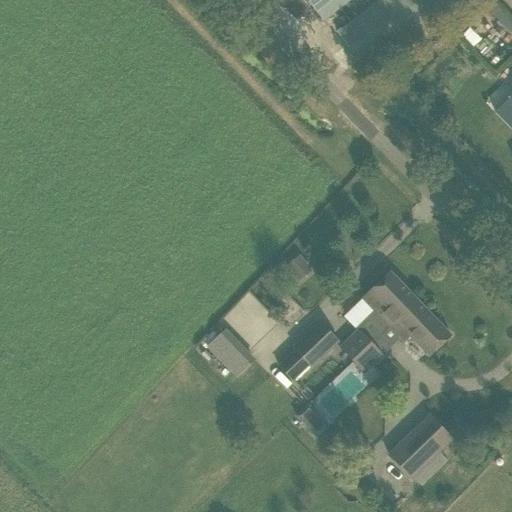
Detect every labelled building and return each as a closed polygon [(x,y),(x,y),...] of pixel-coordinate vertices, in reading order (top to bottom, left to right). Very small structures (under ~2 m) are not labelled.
[(307,0),(323,21),(349,0),(307,0)] [(337,33),(367,73),(462,0),(380,0),(341,30),(340,29),(336,32),(337,33)] [(511,96),(495,113),(511,131),(511,96)] [(298,255),(285,266),(298,282),(311,270),(298,255)] [(358,331),(341,348),(362,369),(366,373),(383,356),(371,344),(389,327),(400,339),(403,343),(408,338),(410,336),(429,356),(450,335),(404,287),(389,272),(387,274),(385,272),(381,276),(383,278),(361,300),(372,312),(355,328),(358,331)] [(219,321),(247,350),(277,321),(249,292),(219,321)] [(281,304),(276,310),(282,315),(287,309),(281,304)] [(277,367),(291,382),(310,365),(312,368),(339,343),(319,322),(292,347),(295,350),(277,367)] [(227,334),(218,344),(237,362),(246,352),(227,334)] [(167,385),(163,389),(170,397),(175,393),(167,385)] [(387,456),(411,480),(453,439),(428,415),(387,456)]
